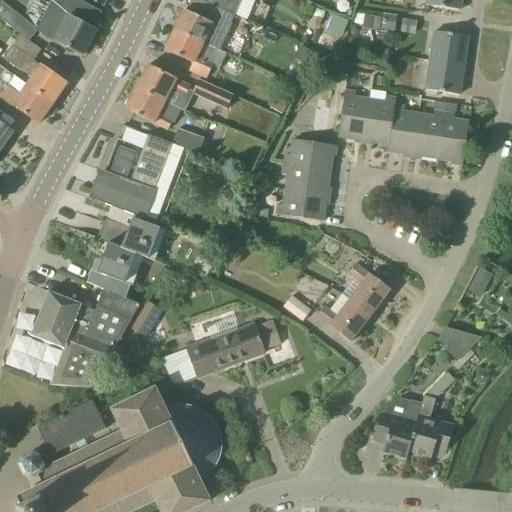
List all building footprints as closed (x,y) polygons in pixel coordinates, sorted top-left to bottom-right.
[(209,9),(197,3),(191,0),(185,12),(184,12),(174,31),(215,50),(220,52),(232,25),(231,24),(235,16),(211,5),(209,9)] [(213,0),(211,5),(235,16),(241,0),(213,0)] [(461,0),(427,0),(426,6),(459,11),(461,0)] [(29,43),(38,31),(18,16),(1,2),(0,2),(0,19),(10,28),(20,35),(29,43)] [(81,58),(96,31),(60,12),(47,38),(55,43),(81,58)] [(331,13),(325,30),(342,36),(348,19),(331,13)] [(394,31),(396,18),(382,16),(380,29),(394,31)] [(213,67),(208,65),(215,50),(174,31),(164,51),(193,65),(190,72),(207,80),(213,67)] [(463,67),(468,38),(434,33),(430,62),(463,67)] [(31,79),(26,86),(53,105),(67,84),(41,66),(40,68),(33,63),(41,52),(29,43),(20,35),(11,47),(3,59),(31,79)] [(425,91),(459,96),(463,67),(430,62),(425,91)] [(185,98),(190,87),(148,66),(137,88),(165,102),(171,91),(185,98)] [(347,74),(345,87),(355,88),(357,75),(347,74)] [(26,86),(14,78),(0,96),(13,105),(12,107),(38,125),(53,105),(26,86)] [(226,111),(233,96),(199,81),(192,95),(226,111)] [(168,132),(173,122),(159,115),(165,102),(137,88),(125,110),(154,125),(168,132)] [(362,145),(369,101),(354,99),(355,93),(345,92),(338,138),(355,141),(354,143),(362,145)] [(394,106),(395,99),(384,98),(383,103),(369,101),(362,145),(371,146),(372,143),(388,146),(394,106)] [(412,159),(418,116),(403,113),(404,108),(394,106),(388,146),(387,153),(403,155),(403,158),(412,159)] [(324,108),(314,107),(310,132),(327,134),(331,109),(324,108)] [(438,161),(445,114),(433,112),(432,118),(418,116),(412,159),(420,161),(421,158),(438,161)] [(462,167),(469,123),(452,121),(453,115),(445,114),(438,161),(453,163),(453,166),(462,167)] [(0,151),(13,132),(0,122),(0,151)] [(216,162),(221,147),(203,140),(204,139),(178,129),(172,145),(216,162)] [(143,220),(172,145),(149,136),(140,158),(131,183),(111,175),(100,203),(133,217),(143,220)] [(335,157),(336,147),(292,141),(289,157),(284,156),(282,165),(330,173),(332,156),(335,157)] [(119,146),(109,173),(127,180),(137,153),(119,146)] [(329,198),(330,189),(327,189),(330,173),(282,165),(281,176),(286,177),(284,192),(329,198)] [(328,206),(329,198),(284,192),(282,206),(276,205),(275,216),(322,223),(325,206),(328,206)] [(148,261),(159,230),(157,230),(159,226),(143,220),(133,217),(121,249),(135,255),(143,259),(148,261)] [(132,288),(143,259),(135,255),(121,249),(108,244),(92,287),(102,290),(125,300),(126,300),(130,287),(132,288)] [(348,275),(362,285),(350,301),(370,317),(390,291),(369,275),(355,265),(348,275)] [(479,269),(467,292),(480,298),(492,276),(479,269)] [(125,300),(102,290),(96,307),(97,308),(96,312),(48,293),(30,337),(64,351),(50,386),(90,390),(117,344),(127,328),(139,307),(126,300),(125,300)] [(350,301),(343,295),(329,312),(323,307),(316,317),(350,343),(370,317),(350,301)] [(302,323),(311,312),(292,298),(283,309),(302,323)] [(146,340),(162,312),(145,302),(129,330),(146,340)] [(264,355),(263,351),(279,345),(271,323),(255,330),(253,326),(187,347),(199,379),(264,355)] [(458,362),(469,350),(481,339),(447,329),(438,341),(447,348),(444,352),(458,362)] [(447,374),(424,396),(435,399),(436,400),(454,381),(447,374)] [(45,470),(39,457),(32,454),(21,460),(19,466),(24,477),(28,478),(34,492),(16,500),(20,509),(16,511),(15,511),(134,511),(155,502),(159,511),(190,511),(209,503),(199,480),(208,474),(215,466),(219,456),(221,445),(219,434),(214,424),(207,416),(197,411),(187,408),(176,408),(165,412),(154,389),(111,411),(122,433),(88,449),(80,453),(45,470)] [(429,421),(435,399),(424,396),(422,404),(408,453),(431,460),(434,448),(446,452),(453,428),(429,421)] [(76,445),(80,453),(88,449),(84,441),(106,430),(92,401),(68,413),(69,416),(64,418),(62,415),(36,428),(50,457),(76,445)] [(408,453),(422,404),(410,401),(404,422),(381,414),(374,439),(386,442),(382,454),(406,461),(408,453)]
